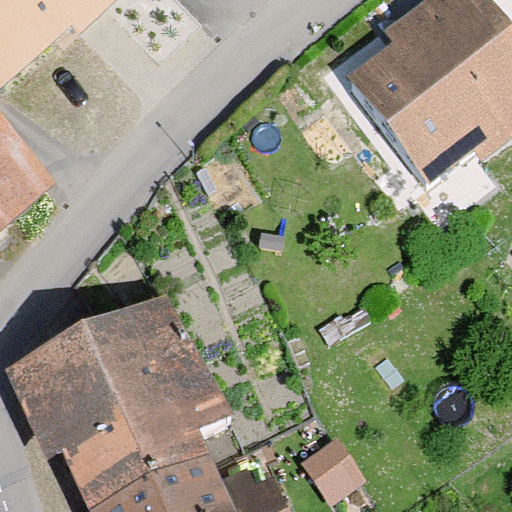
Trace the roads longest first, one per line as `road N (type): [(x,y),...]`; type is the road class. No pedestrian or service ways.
road 1 (unclassified): [(0,338),(250,48),(311,0)]
road 2 (track): [(104,212),(0,117)]
